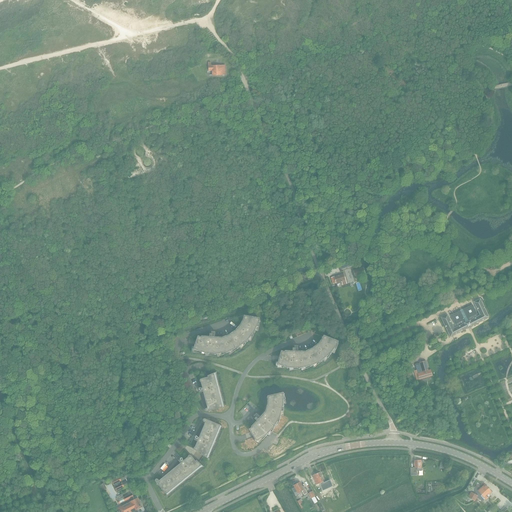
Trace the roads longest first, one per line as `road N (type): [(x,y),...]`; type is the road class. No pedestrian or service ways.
road 1 (unclassified): [(393,442),(245,82)]
road 2 (track): [(0,380),(297,279)]
road 3 (unknown): [(500,13),(500,25),(476,36),(414,22),(363,51),(300,72),(264,102)]
road 4 (unknown): [(264,102),(280,123),(310,133),(335,112),(339,85),(398,54),(414,22)]
road 5 (secondary): [(200,511),(330,450),(393,442)]
road 6 (residential): [(195,413),(176,340),(228,320)]
road 7 (track): [(0,68),(126,35)]
road 8 (secondary): [(393,442),(456,453),(511,483)]
road 9 (residential): [(310,334),(249,365),(229,416)]
